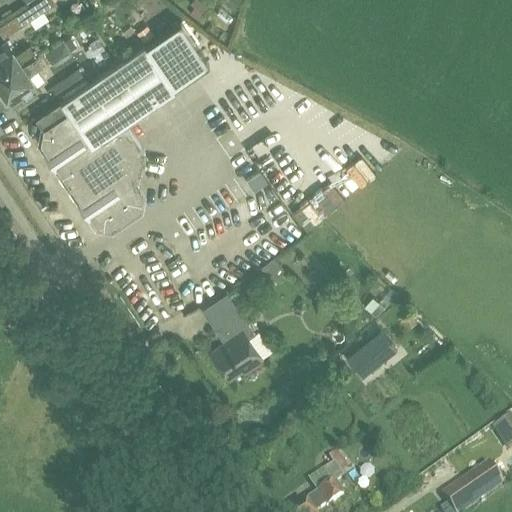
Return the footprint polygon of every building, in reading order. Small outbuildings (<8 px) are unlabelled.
[(36,0),(0,23),(0,33),(3,38),(53,4),(49,0),(36,0)] [(192,0),(190,3),(201,12),(207,5),(201,0),(192,0)] [(64,24),(68,30),(74,26),(70,20),(64,24)] [(153,33),(146,24),(136,32),(143,40),(153,33)] [(70,35),(62,39),(70,51),(77,46),(70,35)] [(0,79),(35,56),(29,47),(15,56),(6,42),(0,46),(0,79)] [(95,230),(112,233),(142,212),(146,195),(138,183),(141,168),(144,151),(126,123),(159,101),(158,100),(174,88),(144,43),(59,101),(65,110),(40,127),(36,145),(95,230)] [(0,94),(7,104),(21,95),(23,98),(37,89),(28,75),(41,66),(35,56),(0,79),(0,88),(3,93),(0,94)] [(51,85),(58,97),(85,78),(78,67),(51,85)] [(287,82),(274,91),(281,101),(294,91),(287,82)] [(261,183),(243,194),(259,220),(277,209),(261,183)] [(324,228),(331,222),(314,201),(307,207),(324,228)] [(262,271),(257,275),(266,287),(285,273),(273,258),(259,268),(262,271)] [(363,304),(370,311),(379,301),(371,295),(363,304)] [(379,301),(370,311),(375,316),(384,306),(379,301)] [(414,324),(416,316),(410,310),(402,312),(400,320),(405,326),(414,324)] [(255,333),(241,312),(215,329),(223,342),(211,351),(229,377),(242,368),(244,372),(263,359),(248,338),(255,333)] [(362,376),(396,349),(381,329),(346,356),(362,376)] [(363,404),(381,422),(403,401),(386,382),(363,404)] [(511,414),(493,427),(508,448),(511,445),(511,414)] [(328,457),(339,473),(348,467),(337,451),(328,457)] [(498,469),(489,459),(440,492),(454,511),(461,511),(480,500),(505,483),(498,469)] [(315,511),(325,505),(326,507),(342,496),(334,483),(304,503),(303,502),(288,511),(315,511)]
